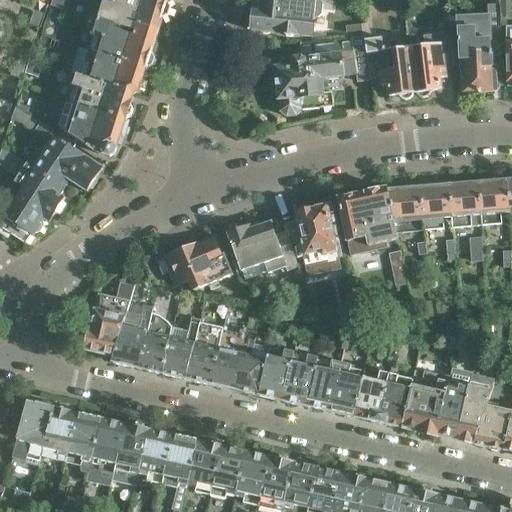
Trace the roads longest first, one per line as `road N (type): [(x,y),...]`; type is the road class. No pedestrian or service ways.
road 1 (residential): [(511,479),(22,370)]
road 2 (residential): [(201,192),(323,154),(511,133)]
road 3 (residential): [(22,370),(35,310),(52,283),(201,192)]
road 4 (residential): [(201,192),(180,135),(182,99),(218,0)]
